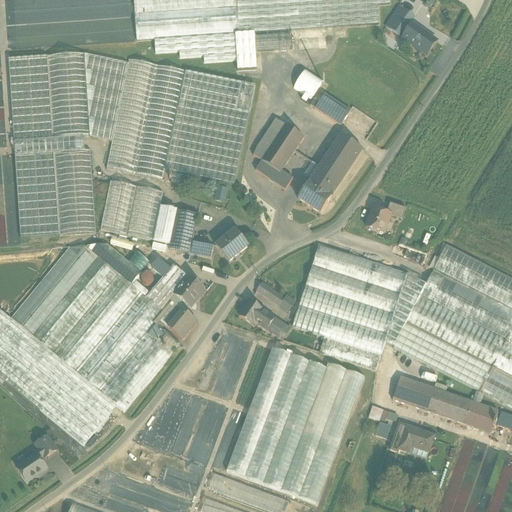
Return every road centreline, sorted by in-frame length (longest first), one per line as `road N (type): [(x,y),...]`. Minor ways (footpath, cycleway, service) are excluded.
road 1 (residential): [(32,511),(111,455),(241,283),(339,224),(486,0)]
road 2 (track): [(0,151),(10,151),(0,0)]
